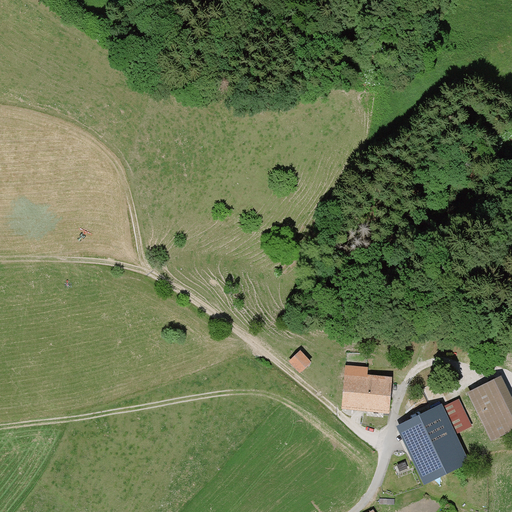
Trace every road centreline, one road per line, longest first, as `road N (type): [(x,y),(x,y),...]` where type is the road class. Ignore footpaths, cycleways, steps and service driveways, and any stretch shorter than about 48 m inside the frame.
road 1 (track): [(0,259),(91,260),(157,276),(386,453)]
road 2 (track): [(0,426),(259,392),(292,405),(379,472)]
